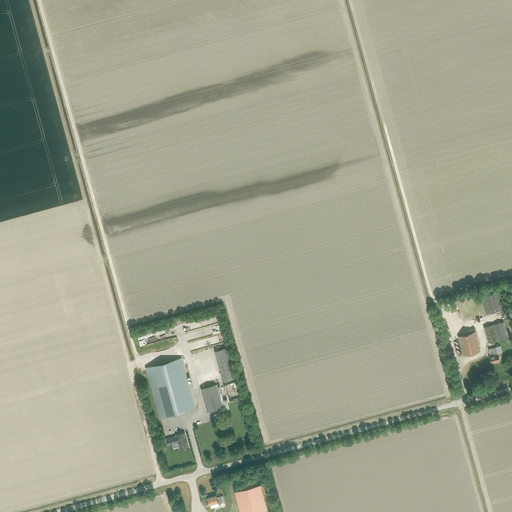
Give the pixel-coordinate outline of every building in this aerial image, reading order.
[(480,295),(486,314),(500,310),(495,291),(480,295)] [(215,316),(200,319),(201,325),(217,322),(215,316)] [(488,343),(508,337),(503,322),(484,327),(488,343)] [(458,336),(463,355),(480,351),(475,332),(458,336)] [(145,343),(161,342),(160,335),(144,337),(145,343)] [(490,355),(489,356),(491,363),(500,361),(498,353),(497,354),(495,347),(488,349),(490,355)] [(214,351),(223,382),(234,379),(226,348),(214,351)] [(146,367),(159,419),(195,409),(182,357),(146,367)] [(201,388),(207,412),(225,407),(224,403),(221,403),(216,384),(201,388)] [(180,450),(189,447),(184,432),(176,435),(176,436),(166,439),(168,445),(178,442),(180,450)] [(268,511),(260,483),(234,490),(240,511),(268,511)] [(225,502),(223,495),(217,497),(216,495),(207,497),(209,504),(218,502),(218,504),(225,502)]
